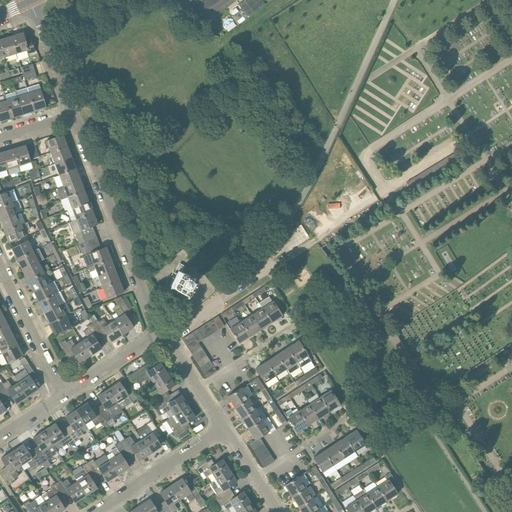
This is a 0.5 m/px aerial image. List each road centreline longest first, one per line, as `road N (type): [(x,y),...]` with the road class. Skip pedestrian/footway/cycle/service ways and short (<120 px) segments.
road 1 (unclassified): [(166,333),(218,300),(277,235),(336,126)]
road 2 (residential): [(166,333),(71,114)]
road 3 (residential): [(90,511),(225,425)]
road 4 (residential): [(65,396),(0,266)]
